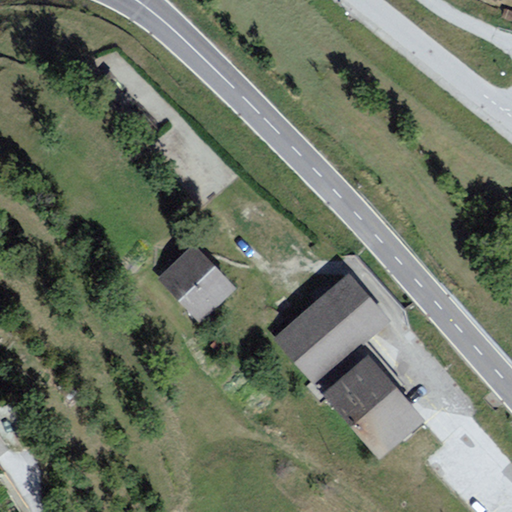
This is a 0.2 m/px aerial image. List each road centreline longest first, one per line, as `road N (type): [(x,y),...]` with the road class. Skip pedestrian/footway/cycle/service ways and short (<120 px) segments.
road 1 (secondary): [(134,0),(310,166),(511,389)]
road 2 (unclassified): [(511,124),(357,0)]
